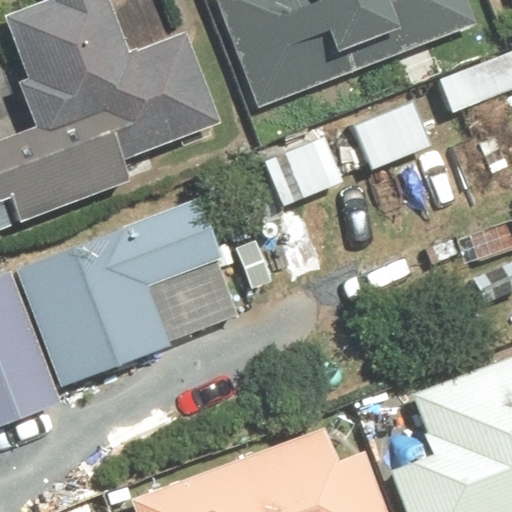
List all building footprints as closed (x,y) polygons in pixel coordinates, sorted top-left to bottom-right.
[(0,219),(5,232),(120,189),(111,166),(209,130),(173,35),(116,56),(94,0),(34,0),(36,6),(0,19),(0,42),(16,84),(8,87),(25,132),(0,141),(0,219)] [(204,0),(248,113),(468,30),(456,0),(204,0)] [(408,104),(347,126),(364,174),(425,152),(408,104)] [(323,141),(258,167),(277,216),(342,190),(323,141)] [(189,204),(1,274),(45,393),(158,351),(136,293),(212,265),(189,204)] [(0,280),(0,423),(47,406),(0,280)] [(417,461),(379,475),(392,511),(511,511),(511,360),(404,400),(417,435),(409,438),(417,461)] [(313,431),(120,502),(123,511),(378,511),(357,453),(325,464),(313,431)]
